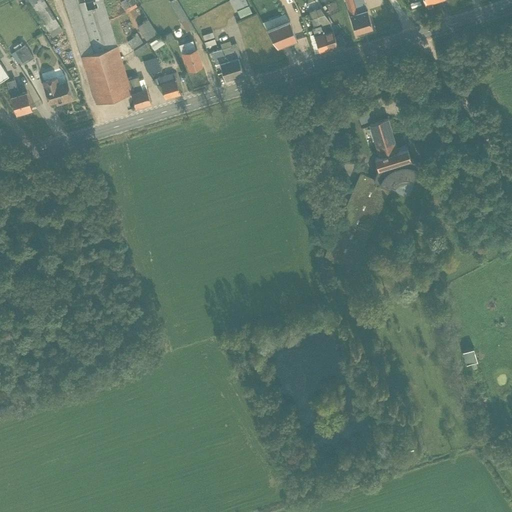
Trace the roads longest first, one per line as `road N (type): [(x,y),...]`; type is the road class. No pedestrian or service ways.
road 1 (secondary): [(414,34),(0,161)]
road 2 (track): [(511,175),(414,34)]
